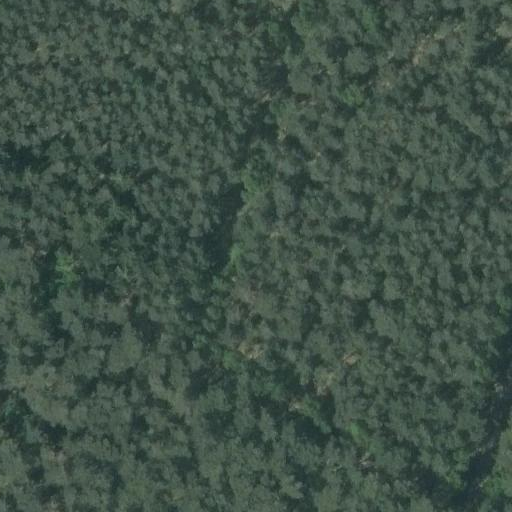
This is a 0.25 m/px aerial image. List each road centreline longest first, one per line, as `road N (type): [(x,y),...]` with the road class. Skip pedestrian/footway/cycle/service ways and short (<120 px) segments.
road 1 (track): [(0,236),(191,351),(430,511)]
road 2 (track): [(191,351),(295,0)]
road 3 (track): [(511,389),(469,511)]
